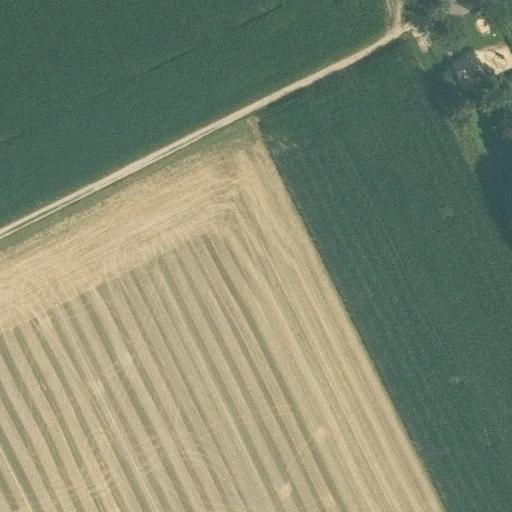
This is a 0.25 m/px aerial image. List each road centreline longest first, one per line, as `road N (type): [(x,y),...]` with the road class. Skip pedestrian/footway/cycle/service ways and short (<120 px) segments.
road 1 (track): [(0,234),(413,29)]
road 2 (track): [(511,226),(413,29)]
